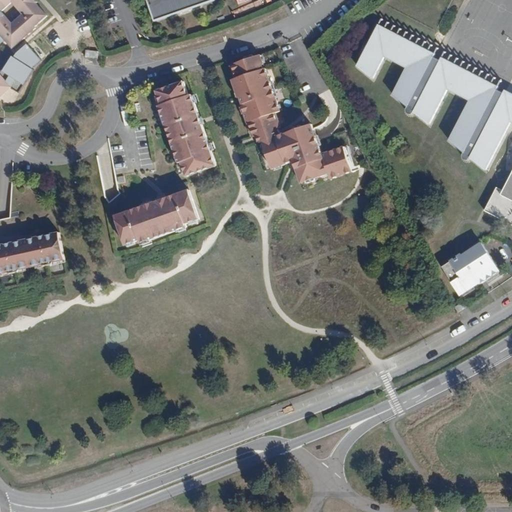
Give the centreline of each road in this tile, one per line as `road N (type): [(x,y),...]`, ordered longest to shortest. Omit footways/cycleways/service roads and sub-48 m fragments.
road 1 (secondary): [(511,312),(300,415),(60,506)]
road 2 (residential): [(286,446),(245,447),(108,500),(60,506)]
road 3 (residential): [(118,77),(293,21)]
road 4 (residential): [(0,133),(45,160),(76,157),(100,140),(118,77)]
road 5 (secondary): [(123,511),(286,446)]
road 6 (secondary): [(362,418),(511,344)]
road 7 (residential): [(118,77),(68,75),(47,116),(0,133)]
